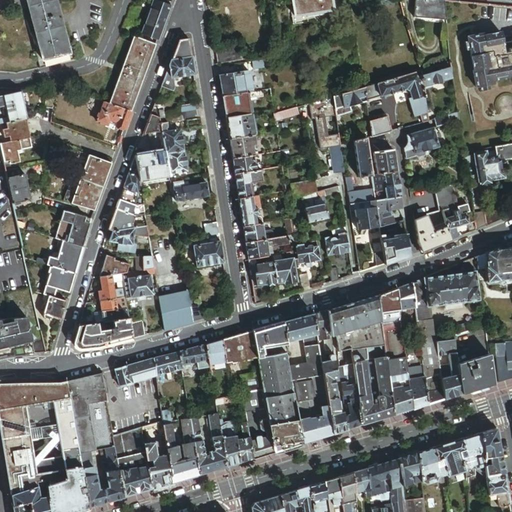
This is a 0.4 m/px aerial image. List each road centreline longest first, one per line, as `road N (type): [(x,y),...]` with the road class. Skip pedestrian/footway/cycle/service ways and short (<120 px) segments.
road 1 (residential): [(55,368),(182,0)]
road 2 (residential): [(193,0),(245,320)]
road 3 (residential): [(511,230),(365,288),(245,320)]
road 4 (secondary): [(235,486),(504,404)]
road 5 (residential): [(245,320),(55,368)]
